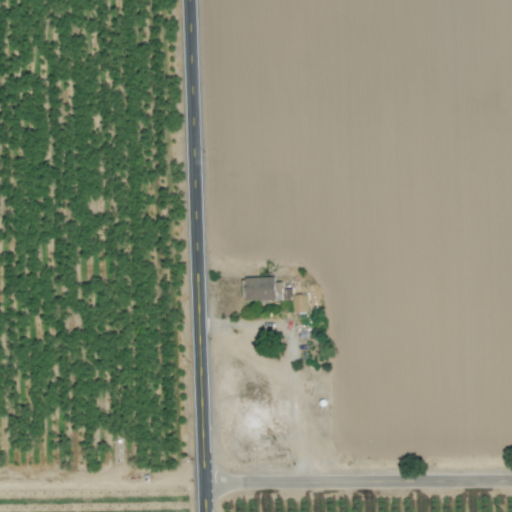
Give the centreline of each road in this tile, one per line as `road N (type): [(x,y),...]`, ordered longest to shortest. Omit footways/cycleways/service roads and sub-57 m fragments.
road 1 (residential): [(186,0),(202,511)]
road 2 (residential): [(202,485),(511,482)]
